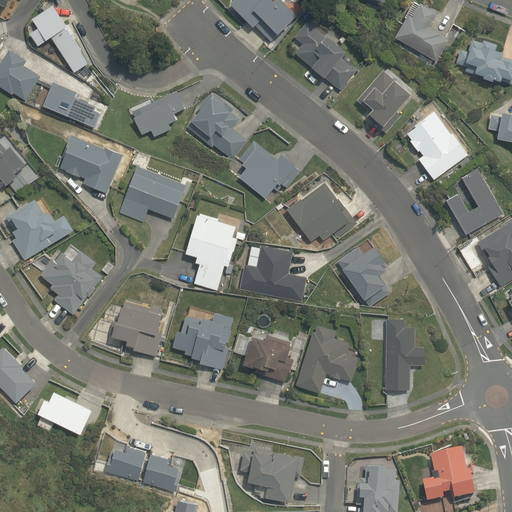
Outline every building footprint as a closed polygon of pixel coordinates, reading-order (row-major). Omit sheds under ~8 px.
[(234,0),(231,4),(254,27),(255,25),(271,41),(297,16),(281,0),(276,0),(275,2),(273,0),(234,0)] [(395,37),(436,60),(448,40),(446,39),(448,36),(430,26),(437,12),(422,3),(420,6),(413,1),(405,16),(407,17),(395,37)] [(67,30),(66,28),(68,27),(54,5),(33,19),(39,28),(30,34),(38,46),(52,38),(75,72),(89,63),(81,52),(83,51),(69,29),(67,30)] [(326,37),(307,22),(295,37),(303,44),(296,53),(313,67),(312,68),(325,78),(325,77),(341,90),(357,70),(341,57),(346,51),(327,36),(326,37)] [(461,49),(457,62),(467,66),(465,71),(483,77),(483,78),(494,81),(495,79),(501,81),(503,75),(511,78),(511,59),(503,56),(504,53),(495,50),(497,44),(483,40),(483,42),(473,39),(468,51),(461,49)] [(26,100),(42,76),(25,65),(28,60),(11,49),(0,65),(0,85),(13,94),(14,92),(26,100)] [(419,52),(416,58),(428,66),(432,60),(419,52)] [(386,133),(401,116),(398,113),(412,97),(410,96),(411,94),(383,70),(357,100),(371,112),(367,117),(386,133)] [(95,127),(101,112),(96,110),(97,106),(79,98),(81,94),(54,82),(44,105),(95,127)] [(181,112),(190,109),(183,92),(144,108),(147,115),(137,119),(144,135),(154,131),(156,137),(175,129),(173,123),(183,119),(181,112)] [(233,159),(248,140),(233,128),(240,118),(232,111),(234,109),(213,92),(201,107),(202,108),(187,126),(213,147),(215,144),(233,159)] [(451,134),(434,111),(414,126),(416,128),(407,134),(412,140),(411,141),(418,151),(420,150),(424,156),(419,159),(434,180),(468,155),(452,133),(451,134)] [(491,114),(489,128),(499,130),(498,138),(511,140),(511,112),(503,111),(502,116),(491,114)] [(84,177),(83,182),(106,192),(123,153),(105,145),(104,147),(71,133),(62,155),(63,156),(60,166),(66,169),(65,170),(79,176),(79,175),(84,177)] [(0,186),(4,184),(6,184),(17,175),(15,172),(25,164),(11,145),(6,148),(0,140),(0,186)] [(271,154),(254,140),(239,159),(243,162),(244,163),(243,164),(247,167),(240,177),(266,197),(274,187),(278,191),(283,184),(287,187),(300,171),(295,166),(296,164),(282,153),(278,158),(272,153),(271,154)] [(174,218),(187,185),(138,166),(120,212),(144,222),(149,208),(174,218)] [(503,212),(477,168),(462,177),(478,205),(469,211),(459,193),(447,200),(466,234),(503,212)] [(337,198),(326,182),(317,188),(319,190),(304,201),(302,198),(287,208),(311,241),(320,235),(323,240),(333,233),(337,238),(358,223),(339,197),(337,198)] [(11,238),(24,259),(73,229),(64,213),(55,219),(47,207),(43,210),(36,198),(6,216),(12,230),(16,236),(11,238)] [(193,282),(217,290),(224,264),(227,265),(232,250),(233,251),(237,238),(231,237),(235,225),(197,212),(185,253),(196,256),(195,261),(199,263),(193,282)] [(501,286),(511,278),(511,223),(510,221),(477,242),(491,263),(488,265),(501,286)] [(387,260),(376,245),(364,253),(359,246),(338,261),(370,306),(391,292),(379,275),(386,270),(381,264),(387,260)] [(296,252),(262,246),(258,268),(244,265),(240,288),(305,299),(309,277),(292,274),(296,252)] [(96,260),(80,249),(73,258),(63,250),(55,261),(52,258),(41,274),(53,283),(50,287),(59,293),(54,299),(73,313),(88,294),(90,295),(96,286),(95,285),(103,275),(91,266),(96,260)] [(133,349),(156,355),(163,331),(157,330),(161,313),(162,310),(125,300),(125,305),(122,304),(118,320),(115,320),(112,335),(127,339),(126,343),(134,346),(133,349)] [(198,361),(222,368),(229,343),(227,343),(231,331),(229,330),(234,316),(215,309),(212,316),(202,313),(200,319),(186,314),(182,330),(177,329),(172,346),(185,349),(184,352),(191,355),(191,356),(199,359),(198,361)] [(405,318),(386,317),(385,388),(409,389),(409,364),(425,364),(425,346),(414,346),(415,327),(405,326),(405,318)] [(315,330),(312,329),(295,384),(319,392),(325,372),(329,373),(329,375),(340,378),(340,377),(350,380),(358,356),(345,352),(349,341),(334,336),(336,330),(317,324),(315,330)] [(252,335),(243,363),(256,367),(254,371),(284,380),(288,370),(289,371),(293,358),(287,356),(291,343),(265,335),(264,339),(252,335)] [(0,384),(18,402),(38,381),(22,366),(24,364),(5,346),(0,350),(0,384)] [(37,412),(81,433),(93,406),(54,388),(49,398),(45,396),(37,412)] [(113,451),(108,474),(178,490),(184,468),(173,465),(174,459),(124,447),(122,453),(113,451)] [(256,452),(247,450),(242,472),(251,474),(249,482),(273,488),(271,499),(297,505),(307,459),(256,448),(256,452)] [(422,479),(426,500),(443,497),(442,493),(450,491),(452,498),(474,493),(468,469),(466,470),(461,448),(430,455),(434,471),(431,472),(432,477),(422,479)] [(360,506),(359,511),(396,511),(399,481),(395,481),(396,470),(386,469),(386,467),(366,465),(365,478),(359,478),(358,484),(357,484),(355,506),(360,506)]
